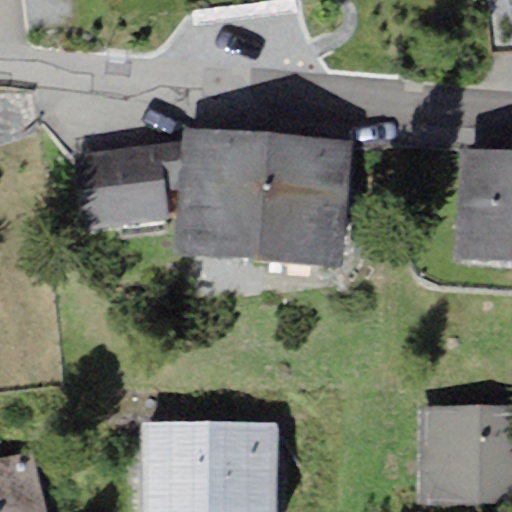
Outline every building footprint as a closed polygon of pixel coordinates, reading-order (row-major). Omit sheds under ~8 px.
[(354,139),(184,125),(182,142),(176,218),(174,251),(341,266),(354,139)] [(176,218),(182,142),(75,152),(84,227),(176,218)] [(453,257),(511,261),(511,151),(461,147),(453,257)] [(511,406),(415,407),(416,502),(511,501),(511,406)] [(139,511),(274,511),(275,422),(140,422),(139,511)] [(44,511),(31,452),(0,458),(0,511),(44,511)]
